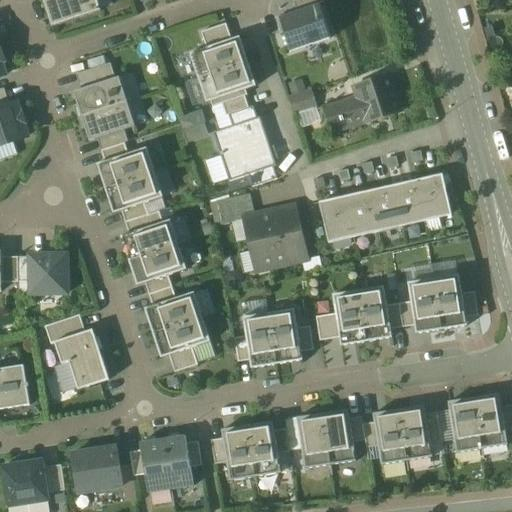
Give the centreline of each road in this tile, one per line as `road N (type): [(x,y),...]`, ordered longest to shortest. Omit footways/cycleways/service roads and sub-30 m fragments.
road 1 (residential): [(152,415),(511,355)]
road 2 (tertiary): [(438,0),(511,258)]
road 3 (residential): [(78,196),(152,415)]
road 4 (residential): [(34,63),(233,0)]
road 5 (residential): [(0,441),(152,415)]
road 6 (residential): [(34,63),(78,196)]
